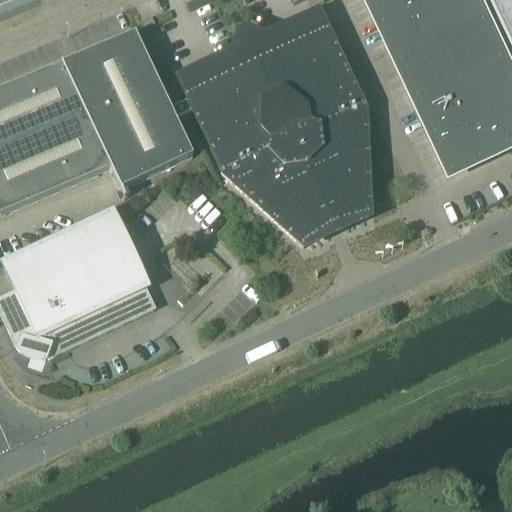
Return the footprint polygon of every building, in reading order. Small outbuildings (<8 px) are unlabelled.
[(0,0),(0,16),(38,0),(0,0)] [(432,74),(405,86),(448,178),(511,147),(511,92),(468,0),(364,0),(387,47),(413,35),(432,74)] [(511,0),(492,0),(486,3),(496,25),(511,17),(511,0)] [(351,89),(316,15),(257,43),(254,37),(245,34),(236,38),(232,47),(235,53),(176,81),(187,103),(168,112),(173,122),(191,114),(220,176),(220,177),(302,252),(317,235),(318,236),(345,224),(345,222),(368,221),(362,110),(361,110),(357,101),(358,100),(353,88),(351,89)] [(511,17),(496,25),(506,47),(511,44),(511,17)] [(0,219),(109,174),(119,196),(120,195),(120,194),(191,161),(173,122),(168,112),(134,38),(0,94),(0,219)] [(32,354),(31,357),(45,362),(46,359),(47,363),(152,313),(142,292),(143,291),(110,220),(3,270),(16,296),(0,303),(0,318),(15,351),(16,352),(17,353),(19,355),(21,356),(23,356),(25,356),(27,356),(29,356),(32,354)]
